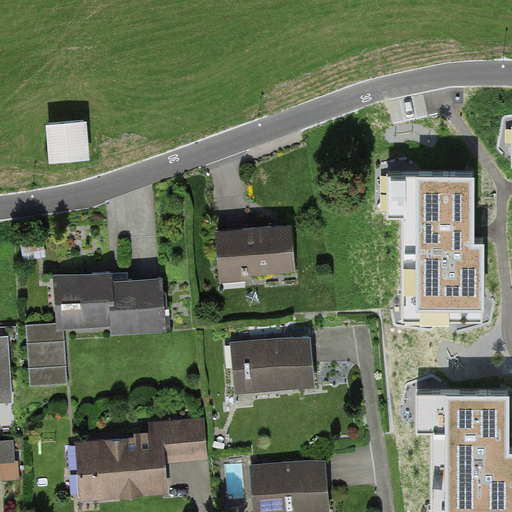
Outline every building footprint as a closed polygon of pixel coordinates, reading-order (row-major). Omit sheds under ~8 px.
[(85,116),(51,118),(53,157),(88,154),(85,116)] [(473,239),(473,171),(402,171),(402,304),(482,304),(482,239),(473,239)] [(293,271),(290,228),(211,233),(214,277),(293,271)] [(109,273),(51,276),(54,325),(28,326),(31,383),(68,380),(64,327),(105,325),(106,334),(165,331),(162,280),(110,283),(109,273)] [(314,385),(310,338),(228,344),(232,392),(314,385)] [(508,391),(431,391),(430,511),(511,511),(511,447),(508,448),(508,391)] [(152,435),(72,442),(78,504),(161,496),(158,460),(204,456),(201,420),(151,424),(152,435)] [(324,461),(247,466),(249,511),(266,511),(327,508),(324,461)]
